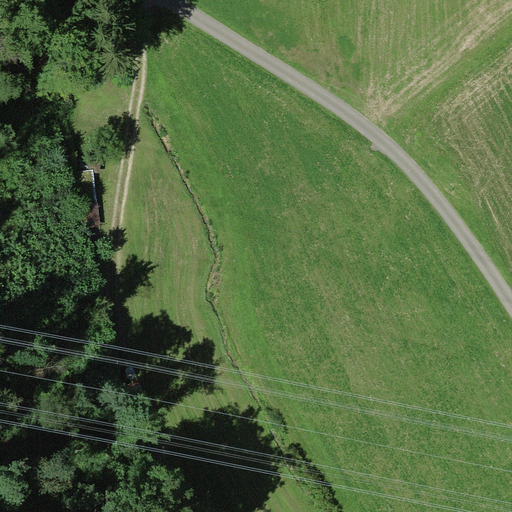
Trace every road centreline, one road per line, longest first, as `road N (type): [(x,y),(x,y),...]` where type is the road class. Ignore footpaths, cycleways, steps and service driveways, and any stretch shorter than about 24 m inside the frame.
road 1 (track): [(142,0),(115,302),(171,485),(187,511)]
road 2 (unclassified): [(168,0),(378,137),(511,304)]
